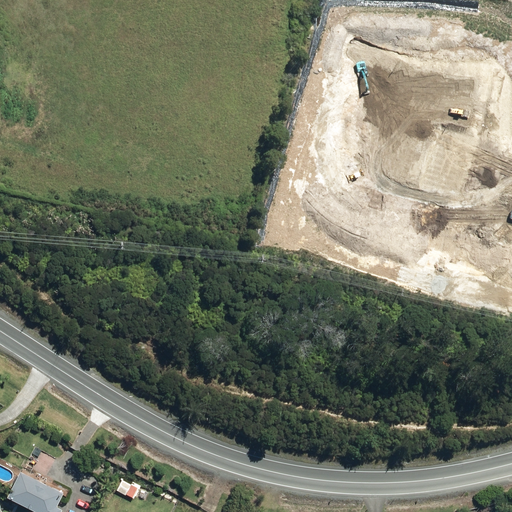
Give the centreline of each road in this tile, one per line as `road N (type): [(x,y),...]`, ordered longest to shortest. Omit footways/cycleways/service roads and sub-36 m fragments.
road 1 (unclassified): [(511,463),(375,483),(268,471),(157,428),(0,330)]
road 2 (track): [(511,421),(384,423),(222,386),(80,322),(0,263)]
